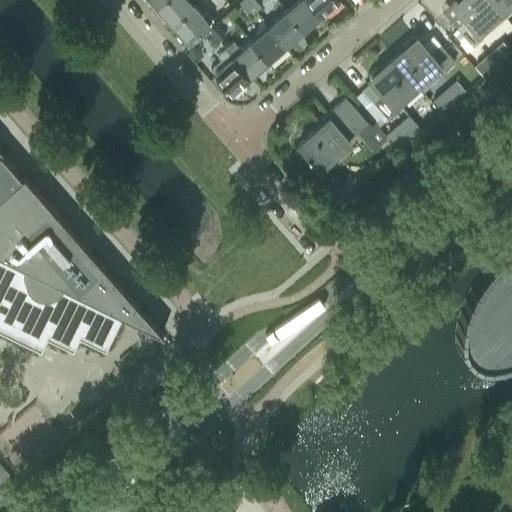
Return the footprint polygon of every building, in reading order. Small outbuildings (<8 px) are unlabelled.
[(193,2),(190,0),(159,0),(155,3),(171,21),(193,2)] [(250,14),(260,6),(255,0),(252,0),(244,7),(250,14)] [(310,0),(293,0),(285,7),(302,27),(320,12),(310,0)] [(310,0),(320,12),(333,0),(310,0)] [(451,0),(454,2),(467,17),(457,25),(452,30),(460,40),(459,41),(466,49),(473,43),(483,34),(477,27),(500,8),(492,0),(451,0)] [(187,39),(209,20),(193,2),(171,21),(187,39)] [(231,18),(239,11),(234,6),(226,12),(231,18)] [(285,7),(267,23),(284,43),(302,27),(285,7)] [(267,23),(249,39),(266,58),(284,43),(267,23)] [(218,38),(224,33),(216,24),(210,29),(218,38)] [(208,28),(199,37),(205,44),(214,35),(208,28)] [(439,41),(428,51),(415,36),(393,55),(415,81),(438,61),(444,68),(455,59),(439,41)] [(232,39),(224,46),(249,74),(266,58),(249,39),(239,47),(232,39)] [(221,57),(210,66),(213,69),(213,70),(220,77),(233,92),(251,77),(249,74),(224,46),(221,49),(219,50),(217,52),(221,57)] [(473,63),(482,73),(496,62),(487,51),(473,63)] [(392,101),(415,81),(393,55),(384,63),(381,60),(367,72),(383,90),(373,99),(388,117),(398,108),(392,101)] [(347,134),(364,119),(344,96),(325,112),(328,115),(297,141),(299,143),(294,149),(301,158),(307,154),(309,156),(310,156),(317,164),(349,137),(347,134)] [(20,174),(4,156),(0,150),(0,328),(40,349),(47,335),(73,348),(79,335),(105,348),(118,320),(115,318),(119,309),(163,330),(22,171),(20,174)] [(511,250),(508,253),(507,252),(507,253),(506,254),(506,253),(498,259),(498,260),(497,259),(496,259),(497,260),(487,267),(478,277),(480,278),(474,287),(466,301),(459,321),(457,333),(458,344),(463,354),(470,362),(480,367),(491,369),(503,367),(511,364),(511,250)]
